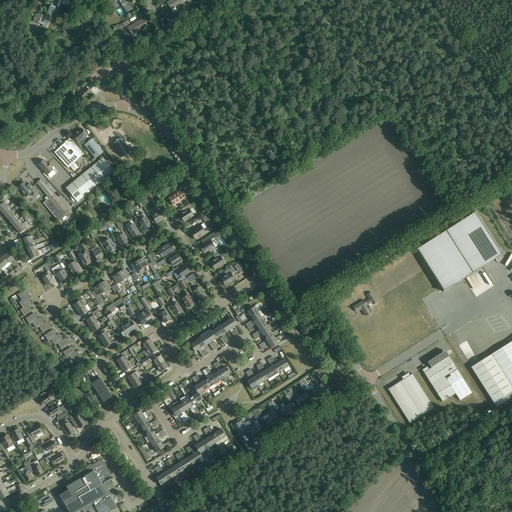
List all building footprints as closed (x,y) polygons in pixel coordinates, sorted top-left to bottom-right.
[(131,0),(121,0),(122,2),(121,3),(127,13),(135,7),(132,2),(133,2),(131,0)] [(171,0),(167,3),(172,10),(173,12),(177,10),(175,7),(183,3),(181,1),(183,0),(188,0),(189,1),(190,0),(171,0)] [(42,15),(41,16),(37,14),(34,21),(43,25),(43,27),(46,28),(56,7),(50,5),(47,12),(48,12),(47,15),(42,15)] [(138,22),(128,28),(129,31),(132,35),(134,38),(138,35),(136,32),(147,26),(142,19),(138,22)] [(95,86),(93,84),(95,82),(92,79),(90,80),(87,83),(89,85),(92,88),(95,86)] [(78,95),(80,97),(83,101),(92,94),(86,88),(78,95)] [(81,129),(75,134),(75,135),(74,137),(79,143),(87,135),(81,129)] [(122,158),(131,152),(122,138),(113,144),(122,158)] [(65,143),(54,153),(69,168),(84,154),(70,139),(67,141),(66,141),(65,142),(65,143)] [(85,145),(96,159),(103,153),(92,139),(85,145)] [(85,173),(78,178),(66,188),(78,202),(115,172),(103,158),(85,173)] [(44,160),(39,165),(48,175),(53,170),(52,168),(54,167),(49,162),(48,164),(44,160)] [(55,194),(54,195),(41,179),(37,183),(49,198),(44,203),(59,221),(70,212),(70,211),(69,212),(58,198),(55,194)] [(32,196),(37,192),(30,184),(27,186),(24,182),(18,188),(26,198),(30,194),(32,196)] [(174,206),(181,201),(180,201),(185,197),(181,191),(178,193),(178,192),(172,196),(172,197),(169,199),(174,206)] [(149,202),(145,196),(141,199),(144,205),(149,202)] [(0,209),(2,212),(8,207),(5,202),(6,201),(3,199),(0,201),(0,209)] [(91,200),(87,202),(92,209),(96,206),(91,200)] [(183,213),(183,214),(180,216),(184,222),(194,216),(190,211),(193,209),(190,205),(183,209),(185,212),(184,213),(183,213)] [(12,211),(8,207),(2,212),(5,216),(12,211)] [(153,216),(154,218),(157,223),(164,219),(158,209),(155,211),(156,214),(153,216)] [(125,212),(130,220),(134,218),(129,210),(125,212)] [(5,216),(9,220),(15,215),(12,211),(5,216)] [(416,249),(433,276),(443,292),(468,276),(503,254),(476,211),(416,249)] [(151,226),(149,223),(148,221),(148,220),(143,213),(140,214),(136,216),(145,230),(151,226)] [(19,220),(15,215),(9,220),(13,225),(19,220)] [(202,218),(205,223),(211,219),(208,215),(202,218)] [(16,229),(23,224),(19,220),(13,225),(16,229)] [(105,230),(107,229),(104,224),(104,223),(97,226),(98,227),(98,228),(100,231),(104,229),(105,230)] [(20,234),(24,231),(26,229),(23,224),(16,229),(20,234)] [(127,229),(130,233),(133,237),(140,233),(134,224),(127,229)] [(197,228),(191,232),(196,239),(207,232),(205,229),(204,230),(200,225),(197,227),(197,228)] [(117,238),(119,242),(122,246),(129,242),(124,234),(117,238)] [(24,239),(26,244),(33,241),(31,236),(24,239)] [(104,243),(107,249),(110,254),(117,250),(110,239),(104,243)] [(212,251),(216,248),(210,240),(203,244),(204,245),(201,247),(204,253),(210,249),(212,251)] [(158,250),(161,254),(163,257),(176,249),(172,244),(170,245),(168,243),(158,250)] [(105,257),(102,253),(100,248),(99,249),(97,246),(91,250),(93,253),(98,261),(105,257)] [(70,248),(67,250),(69,253),(72,259),(73,259),(75,257),(72,251),(70,248)] [(39,256),(37,251),(30,254),(32,259),(39,256)] [(215,261),(214,260),(213,261),(214,261),(211,263),(215,269),(224,263),(220,256),(223,254),(221,251),(214,256),(216,260),(215,261)] [(8,252),(4,256),(9,262),(10,263),(15,259),(8,252)] [(86,253),(83,255),(82,253),(81,252),(78,254),(78,255),(79,257),(85,267),(92,262),(86,253)] [(174,266),(178,263),(182,261),(178,254),(170,260),(174,266)] [(9,262),(4,256),(0,259),(5,265),(9,262)] [(138,262),(144,272),(147,270),(145,266),(148,264),(144,258),(138,262)] [(157,264),(159,267),(167,262),(165,259),(157,264)] [(74,262),(68,266),(70,270),(73,274),(77,271),(78,272),(79,270),(80,270),(77,266),(76,264),(75,261),(74,262)] [(132,265),(135,270),(136,272),(139,270),(141,274),(144,272),(138,262),(132,265)] [(157,272),(155,269),(154,266),(151,262),(149,264),(152,270),(155,274),(157,272)] [(47,263),(44,265),(38,268),(34,271),(35,273),(45,267),(48,272),(51,270),(47,263)] [(186,278),(184,276),(190,272),(186,266),(175,273),(173,270),(169,273),(166,275),(168,278),(170,276),(173,274),(179,282),(186,278)] [(63,270),(61,267),(53,272),(57,278),(59,277),(61,281),(68,277),(63,270)] [(234,272),(231,268),(224,272),(227,276),(221,279),(226,286),(235,280),(231,274),(234,272)] [(119,273),(125,283),(128,281),(126,278),(129,276),(125,270),(119,273)] [(113,277),(116,281),(117,283),(120,282),(122,285),(125,283),(119,273),(113,277)] [(52,279),(50,275),(49,274),(43,278),(48,286),(53,283),(51,280),(52,279)] [(187,284),(190,282),(196,279),(193,274),(187,278),(184,280),(187,284)] [(110,287),(109,285),(106,281),(100,285),(107,295),(110,293),(107,289),(110,287)] [(152,284),(154,287),(156,290),(161,286),(158,281),(156,283),(155,282),(152,284)] [(109,298),(107,295),(100,285),(94,288),(99,295),(102,293),(104,296),(106,300),(109,298)] [(194,291),(198,297),(201,301),(207,297),(201,287),(194,291)] [(18,295),(22,301),(28,297),(30,296),(28,292),(29,291),(27,289),(18,295)] [(366,316),(370,313),(365,306),(371,302),(372,304),(377,301),(371,292),(367,295),(370,299),(365,302),(364,300),(353,307),(357,312),(360,310),(361,311),(362,310),(366,316)] [(182,299),(185,304),(188,308),(194,304),(192,301),(193,300),(188,293),(185,295),(186,297),(182,299)] [(30,299),(28,297),(22,301),(19,302),(23,308),(29,304),(31,303),(29,300),(30,299)] [(85,306),(84,305),(87,303),(84,298),(81,300),(73,305),(77,311),(85,306)] [(177,302),(175,304),(173,301),(169,304),(171,306),(176,316),(183,311),(177,302)] [(127,309),(123,303),(118,306),(122,311),(123,310),(124,312),(126,310),(127,309)] [(29,304),(23,308),(20,310),(24,316),(32,311),(30,307),(31,307),(29,304)] [(88,312),(85,306),(77,311),(81,316),(88,312)] [(164,309),(163,307),(155,312),(158,317),(160,316),(165,323),(170,320),(168,317),(169,316),(166,311),(165,309),(164,309)] [(258,312),(261,310),(259,307),(256,309),(255,307),(248,311),(251,317),(258,312)] [(144,311),(142,312),(148,322),(153,318),(150,314),(148,311),(147,309),(144,311)] [(105,314),(110,320),(113,318),(112,317),(114,316),(113,315),(110,310),(105,314)] [(142,325),(148,322),(142,312),(139,314),(141,316),(138,318),(142,325)] [(262,317),(258,312),(251,317),(255,322),(262,317)] [(30,325),(33,323),(38,319),(37,316),(36,317),(34,313),(26,319),(30,325)] [(90,326),(97,322),(93,316),(86,320),(90,326)] [(40,317),(38,319),(33,323),(36,329),(39,327),(45,323),(44,321),(43,321),(40,317)] [(258,327),(265,323),(262,317),(255,322),(253,323),(254,325),(256,324),(258,327)] [(228,321),(232,329),(238,325),(233,318),(228,321)] [(125,325),(130,333),(137,329),(130,319),(128,321),(129,323),(125,325)] [(232,329),(228,321),(222,325),(227,332),(232,329)] [(45,323),(39,327),(43,333),(52,327),(50,325),(49,325),(47,322),(45,323)] [(101,328),(97,322),(90,326),(93,332),(101,328)] [(222,335),(223,337),(226,343),(229,341),(224,334),(227,332),(222,325),(221,322),(216,325),(217,328),(222,335)] [(267,325),(265,323),(258,327),(261,332),(268,328),(271,326),(270,323),(267,325)] [(124,337),(130,333),(125,325),(121,328),(120,326),(118,327),(124,337)] [(261,332),(265,338),(272,333),(270,330),(273,328),(271,326),(268,328),(261,332)] [(102,342),(110,337),(106,332),(108,330),(107,327),(101,331),(102,334),(98,336),(102,342)] [(222,335),(217,328),(212,331),(217,339),(222,335)] [(51,340),(57,335),(56,333),(55,334),(53,330),(45,335),(47,340),(49,342),(51,340)] [(217,339),(212,331),(207,335),(211,342),(217,339)] [(275,338),(272,333),(265,338),(268,343),(275,338)] [(59,334),(57,335),(51,340),(55,346),(58,344),(64,340),(62,337),(61,338),(59,334)] [(202,338),(206,345),(211,342),(207,335),(202,338)] [(278,336),(275,338),(268,343),(271,348),(282,342),(278,336)] [(113,343),(111,339),(110,337),(102,342),(106,348),(110,345),(112,348),(117,344),(115,341),(113,343)] [(64,340),(58,344),(62,350),(71,344),(69,341),(68,342),(66,338),(64,340)] [(206,345),(202,338),(196,341),(201,349),(206,345)] [(142,344),(145,348),(146,349),(154,345),(150,339),(142,344)] [(199,350),(201,349),(196,341),(191,345),(196,352),(199,350)] [(511,341),(471,367),(496,407),(511,397),(511,341)] [(158,350),(154,345),(146,349),(150,355),(158,350)] [(67,358),(70,356),(76,352),(74,350),(74,351),(71,347),(63,352),(66,356),(67,358)] [(78,351),(76,352),(70,356),(71,358),(72,360),(70,361),(71,364),(74,362),(77,361),(82,356),(81,354),(80,355),(78,351)] [(431,368),(424,372),(426,377),(432,385),(443,402),(455,394),(455,393),(460,401),(472,393),(457,369),(452,362),(449,356),(448,357),(445,353),(430,363),(433,367),(431,368)] [(84,355),(82,356),(77,361),(80,366),(89,361),(88,358),(87,359),(84,355)] [(157,366),(165,361),(161,355),(153,360),(157,366)] [(120,366),(128,361),(124,356),(116,360),(120,366)] [(271,367),(269,369),(273,376),(274,378),(280,374),(278,373),(274,365),(273,364),(270,358),(267,359),(271,367)] [(279,362),(284,369),(289,366),(285,359),(279,362)] [(132,367),(128,361),(120,366),(124,372),(132,367)] [(169,367),(165,361),(157,366),(161,372),(169,367)] [(274,365),(278,373),(284,369),(279,362),(274,365)] [(220,370),(227,380),(230,379),(228,376),(230,374),(226,367),(220,370)] [(268,379),(273,376),(269,369),(263,372),(268,379)] [(215,373),(220,381),(223,379),(225,382),(227,380),(220,370),(215,373)] [(131,383),(139,378),(135,372),(127,377),(131,383)] [(258,375),(263,382),(268,379),(263,372),(258,375)] [(220,381),(215,373),(210,377),(215,384),(220,381)] [(413,374),(388,389),(410,423),(434,407),(413,374)] [(261,387),(260,384),(263,382),(258,375),(253,378),(258,387),(259,388),(261,387)] [(92,384),(95,388),(98,393),(106,388),(105,385),(105,384),(103,380),(102,381),(99,377),(90,383),(91,385),(92,384)] [(205,380),(209,387),(215,384),(210,377),(207,378),(205,380)] [(142,384),(139,378),(131,383),(135,389),(142,384)] [(253,391),(258,387),(253,378),(247,381),(252,389),(253,391)] [(304,378),(302,380),(308,390),(311,388),(304,378)] [(202,382),(200,383),(204,391),(209,387),(205,380),(202,382)] [(308,390),(302,380),(299,382),(302,386),(305,392),(308,390)] [(315,383),(322,394),(327,390),(322,383),(319,385),(317,382),(315,383)] [(50,397),(56,393),(62,389),(58,383),(52,387),(43,393),(45,396),(40,400),(43,406),(52,400),(50,397)] [(206,394),(204,391),(200,383),(194,387),(198,393),(199,394),(201,397),(206,394)] [(316,397),(322,394),(315,383),(312,385),(314,388),(311,390),(316,397)] [(98,393),(101,398),(104,402),(103,403),(104,405),(114,399),(111,394),(109,390),(108,391),(106,388),(98,393)] [(292,400),(287,393),(286,390),(283,392),(286,396),(286,397),(289,402),(292,400)] [(192,407),(197,403),(193,396),(190,398),(188,395),(187,396),(184,392),(184,393),(186,396),(192,407)] [(198,393),(193,396),(197,403),(203,400),(201,397),(199,394),(198,393)] [(306,393),(301,397),(306,404),(311,401),(306,393)] [(300,407),(306,404),(301,397),(299,394),(296,395),(298,398),(295,400),(300,407)] [(192,407),(186,396),(180,399),(182,403),(187,410),(192,407)] [(68,401),(60,406),(63,411),(71,406),(68,401)] [(178,401),(175,403),(182,413),(187,410),(182,403),(180,405),(178,401)] [(276,410),(271,402),(268,404),(274,412),(276,410)] [(182,413),(175,403),(173,405),(175,408),(172,409),(176,417),(182,413)] [(295,411),(292,407),(290,403),(285,407),(290,414),(295,411)] [(284,418),(290,414),(285,407),(283,404),(280,405),(282,408),(280,410),(284,418)] [(56,406),(49,411),(52,416),(56,413),(58,416),(63,412),(61,409),(60,410),(56,406)] [(137,421),(144,416),(141,411),(134,415),(137,421)] [(254,411),(252,412),(254,415),(258,422),(260,420),(256,413),(254,411)] [(67,419),(69,417),(66,412),(57,418),(58,421),(65,417),(67,419)] [(269,412),(267,413),(268,414),(269,417),(274,424),(279,421),(277,417),(275,413),(272,415),(269,412)] [(72,416),(69,417),(74,425),(77,423),(80,428),(87,424),(80,414),(74,418),(72,416)] [(268,414),(263,418),(263,419),(264,420),(269,428),(274,424),(269,417),(268,414)] [(137,421),(140,426),(148,421),(144,416),(137,421)] [(75,432),(69,422),(67,420),(63,422),(65,425),(62,426),(64,429),(65,429),(66,431),(65,431),(68,436),(75,432)] [(242,420),(239,422),(234,425),(239,434),(245,431),(247,435),(250,433),(253,438),(258,434),(251,424),(249,425),(246,426),(244,423),(242,420)] [(144,431),(151,426),(148,421),(140,426),(144,431)] [(254,422),(251,424),(258,434),(264,431),(259,424),(256,426),(254,422)] [(37,435),(42,432),(38,425),(33,428),(33,427),(29,429),(30,431),(27,432),(32,442),(35,440),(35,439),(38,437),(37,435)] [(144,431),(147,436),(154,432),(151,426),(144,431)] [(12,432),(17,442),(24,438),(18,429),(12,432)] [(221,429),(216,432),(221,440),(226,436),(221,429)] [(148,443),(150,441),(158,437),(154,432),(147,436),(145,438),(148,443)] [(215,443),(221,440),(216,432),(211,436),(215,443)] [(3,443),(0,444),(0,446),(2,449),(5,454),(9,452),(7,449),(14,445),(8,434),(0,439),(3,443)] [(211,436),(206,439),(210,446),(215,443),(211,436)] [(150,441),(154,447),(161,442),(158,437),(150,441)] [(205,450),(210,446),(206,439),(200,443),(205,450)] [(48,441),(43,443),(39,446),(40,449),(45,446),(49,452),(53,449),(57,447),(54,441),(49,444),(48,441)] [(164,448),(161,442),(154,447),(157,452),(164,448)] [(200,443),(195,446),(198,451),(200,453),(201,455),(206,452),(205,450),(200,443)] [(99,450),(90,453),(92,459),(102,455),(99,450)] [(198,451),(193,454),(198,461),(199,464),(201,462),(200,460),(203,458),(201,455),(200,453),(198,451)] [(54,453),(45,458),(48,463),(53,460),(56,465),(65,460),(60,453),(55,456),(54,453)] [(198,461),(193,454),(188,458),(192,465),(198,461)] [(187,468),(192,465),(188,458),(183,461),(187,468)] [(91,465),(66,480),(69,484),(65,486),(67,490),(58,495),(68,511),(77,511),(82,510),(83,511),(85,511),(89,510),(89,511),(110,511),(117,508),(115,504),(122,500),(110,480),(111,480),(110,478),(105,480),(104,479),(111,475),(102,459),(91,466),(91,465)] [(27,462),(32,472),(35,470),(38,476),(44,472),(39,464),(37,466),(34,462),(31,463),(30,461),(27,462)] [(182,471),(187,468),(183,461),(177,464),(182,471)] [(32,472),(27,462),(24,464),(26,467),(23,468),(26,473),(23,475),(27,482),(33,479),(30,473),(32,472)] [(172,468),(177,475),(178,477),(183,474),(182,471),(177,464),(172,468)] [(167,471),(172,478),(177,475),(172,468),(167,471)] [(162,474),(166,481),(172,478),(167,471),(162,474)] [(161,485),(166,481),(162,474),(156,478),(161,485)] [(0,487),(0,493),(6,490),(5,487),(9,485),(8,483),(0,487)] [(11,488),(6,490),(0,493),(0,494),(2,499),(9,495),(8,492),(12,490),(11,488)] [(54,501),(53,499),(42,505),(44,508),(54,501)]
